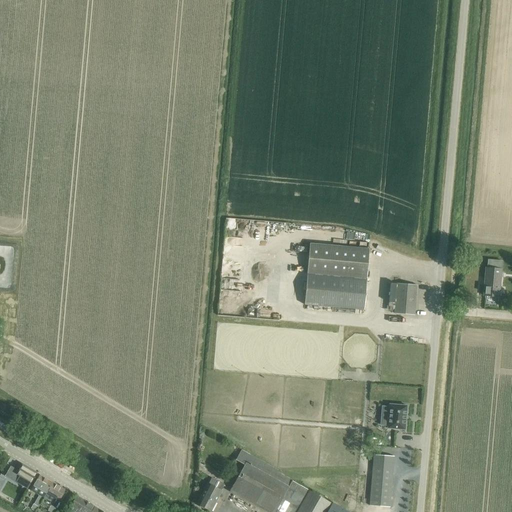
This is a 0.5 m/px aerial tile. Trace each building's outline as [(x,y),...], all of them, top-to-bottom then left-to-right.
[(364,310),(367,278),(369,249),(310,244),(304,305),(364,310)] [(485,268),(483,295),(491,296),(491,298),(496,298),(496,296),(499,296),(501,270),(502,262),(487,261),(486,268),(485,268)] [(395,313),(410,315),(415,315),(417,285),(397,284),(395,313)] [(389,436),(406,438),(408,405),(391,404),(389,436)] [(324,511),(330,503),(309,490),(292,480),(278,471),(278,470),(242,449),(236,460),(245,465),(230,491),(267,511),(324,511)] [(372,468),(369,506),(390,507),(393,470),(394,457),(377,455),(373,455),(373,461),(372,468)] [(10,466),(5,475),(16,481),(15,481),(27,488),(36,473),(22,464),(18,471),(10,466)] [(39,495),(38,496),(31,508),(35,511),(43,497),(47,491),(48,491),(54,482),(40,474),(31,490),(39,495)] [(211,511),(222,491),(221,490),(224,484),(212,478),(209,484),(208,483),(197,504),(199,505),(199,507),(203,509),(205,508),(211,511)] [(43,497),(54,503),(57,498),(60,500),(65,489),(54,482),(48,491),(47,491),(43,497)] [(77,496),(67,511),(92,511),(95,507),(77,496)] [(350,511),(332,502),(326,511),(350,511)]
